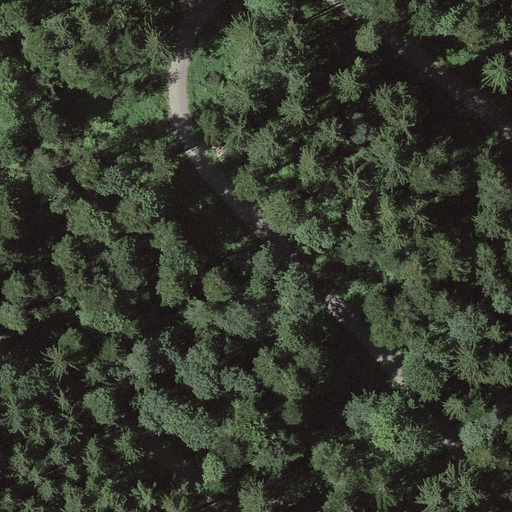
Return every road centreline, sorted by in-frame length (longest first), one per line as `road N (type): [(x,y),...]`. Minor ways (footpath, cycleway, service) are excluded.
road 1 (track): [(505,511),(453,435),(333,298),(181,145),(173,113),(178,78),(223,0)]
road 2 (track): [(0,341),(229,511)]
road 3 (track): [(337,0),(511,132)]
